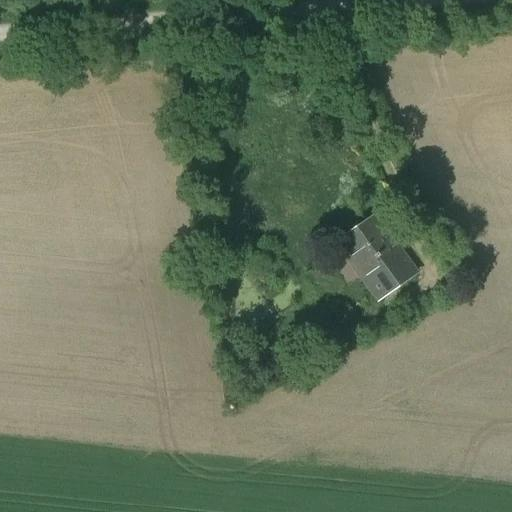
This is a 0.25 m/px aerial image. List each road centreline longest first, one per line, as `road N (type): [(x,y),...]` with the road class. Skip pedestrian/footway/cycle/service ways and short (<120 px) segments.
road 1 (track): [(0,35),(461,0)]
road 2 (unknown): [(298,14),(348,178)]
